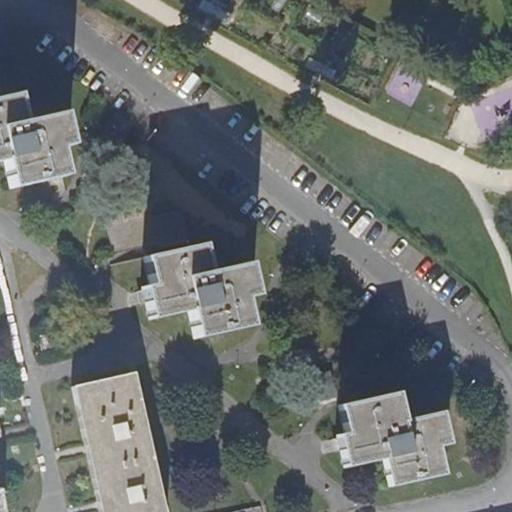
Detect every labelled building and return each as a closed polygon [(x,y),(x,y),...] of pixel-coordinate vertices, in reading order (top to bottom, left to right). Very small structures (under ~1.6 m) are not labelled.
[(68,143),(60,112),(22,120),(15,94),(0,97),(0,159),(3,159),(9,186),(62,174),(56,146),(68,143)] [(187,241),(181,210),(150,216),(148,205),(103,215),(112,253),(156,244),(157,248),(187,241)] [(252,295),(245,264),(207,272),(201,245),(143,257),(149,285),(141,287),(148,318),(187,310),(193,338),(247,326),(242,297),(252,295)] [(38,336),(42,352),(71,345),(67,329),(38,336)] [(98,511),(161,511),(130,372),(70,386),(98,511)] [(449,443),(441,411),(403,420),(397,392),(338,405),(345,433),(337,435),(344,466),(383,458),(389,485),(443,473),(437,445),(449,443)]
